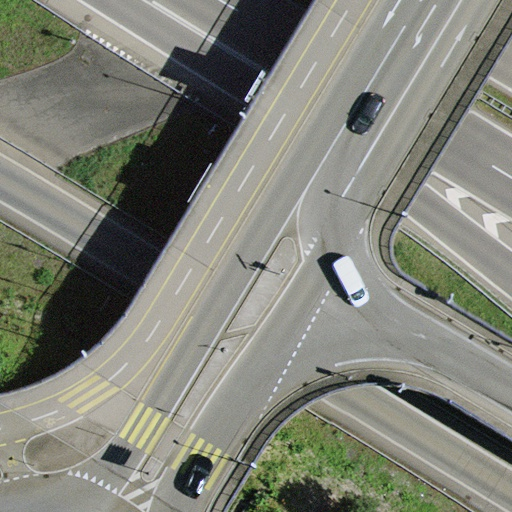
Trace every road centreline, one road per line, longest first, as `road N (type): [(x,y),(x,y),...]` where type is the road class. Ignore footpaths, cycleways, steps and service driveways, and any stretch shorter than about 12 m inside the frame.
road 1 (motorway): [(0,173),(511,485)]
road 2 (motorway): [(158,0),(198,58),(511,278)]
road 3 (motorway): [(221,0),(511,177)]
road 4 (secondary): [(294,253),(124,511)]
road 5 (secondary): [(442,0),(294,253)]
road 6 (motorway): [(294,253),(511,385)]
